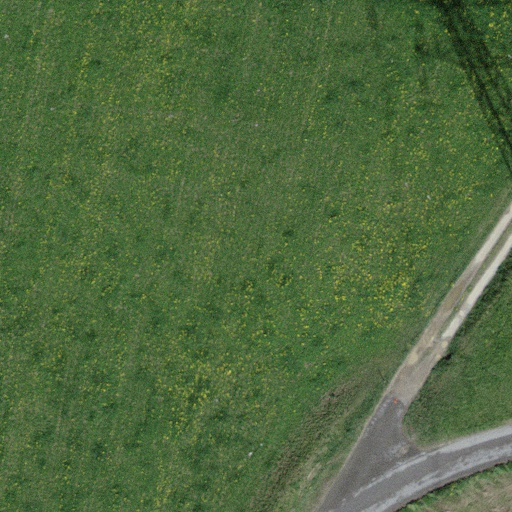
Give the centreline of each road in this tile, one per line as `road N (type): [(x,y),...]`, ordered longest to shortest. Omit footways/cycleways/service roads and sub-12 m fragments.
road 1 (track): [(320,511),(511,203)]
road 2 (residential): [(511,433),(409,469),(351,511)]
